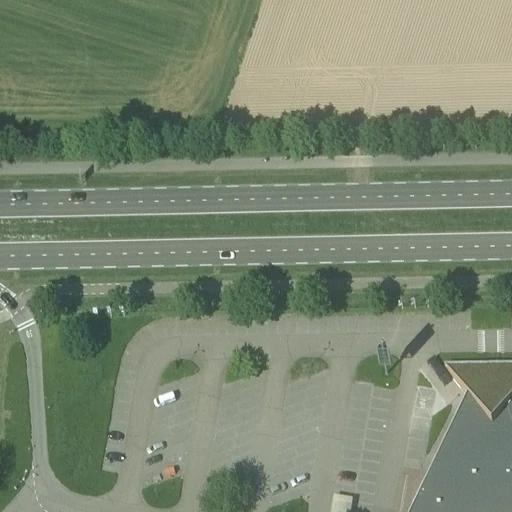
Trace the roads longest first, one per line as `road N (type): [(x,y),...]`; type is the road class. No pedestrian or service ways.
road 1 (unclassified): [(511,343),(160,345),(148,356),(123,511)]
road 2 (primary): [(511,193),(0,205)]
road 3 (primary): [(0,257),(511,246)]
road 4 (unclassified): [(0,291),(29,328),(50,496)]
